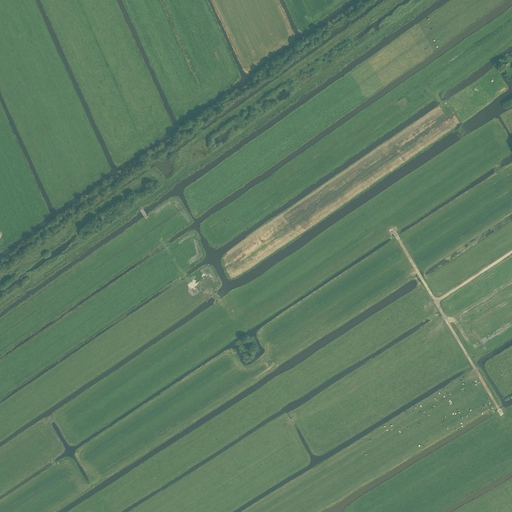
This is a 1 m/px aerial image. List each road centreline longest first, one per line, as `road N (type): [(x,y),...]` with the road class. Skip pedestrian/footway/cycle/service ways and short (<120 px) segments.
road 1 (track): [(511,251),(435,302),(392,231),(348,246)]
road 2 (track): [(435,302),(500,413)]
